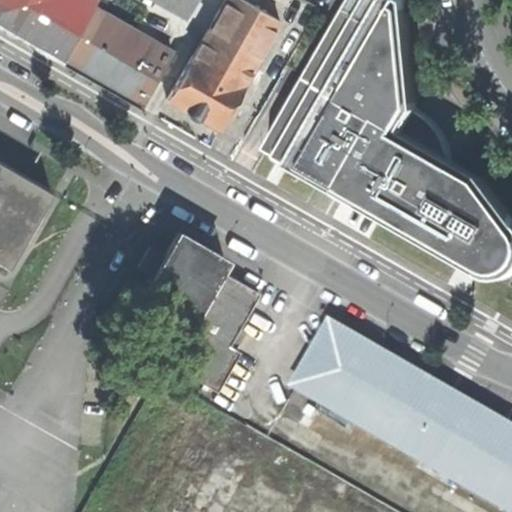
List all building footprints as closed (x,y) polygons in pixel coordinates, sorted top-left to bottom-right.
[(0,0),(0,24),(142,105),(172,49),(88,0),(182,0),(193,6),(196,0),(0,0)] [(218,124),(279,17),(249,0),(222,0),(192,50),(166,95),(184,105),(186,109),(191,113),(195,114),(200,114),(218,124)] [(511,216),(482,176),(451,158),(451,154),(448,142),(443,131),(437,122),(429,114),(418,107),(407,0),(350,0),(266,146),(472,265),(482,270),(489,273),(497,275),(505,274),(511,271),(511,216)] [(0,258),(8,263),(51,187),(0,158),(0,258)] [(139,300),(186,326),(220,267),(226,255),(179,229),(139,300)] [(151,273),(164,250),(155,245),(141,267),(151,273)] [(220,389),(240,349),(230,343),(260,290),(220,267),(186,326),(168,359),(220,389)] [(511,423),(486,409),(333,321),(319,349),(306,342),(284,379),(299,388),(300,387),(511,507),(511,423)]
